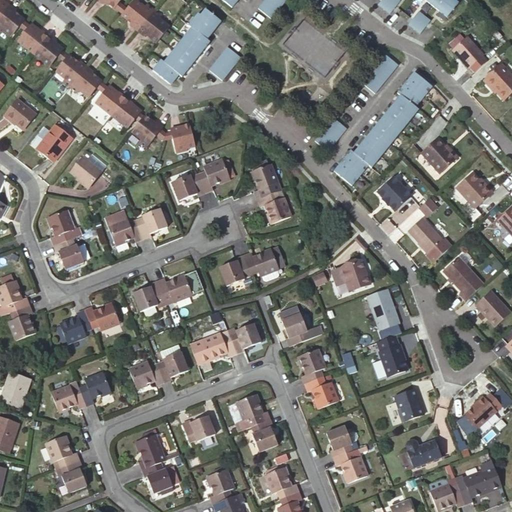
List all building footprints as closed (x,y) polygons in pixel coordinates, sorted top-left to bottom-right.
[(0,16),(9,5),(2,0),(1,2),(0,1),(0,16)] [(97,0),(102,4),(104,3),(114,10),(114,9),(119,3),(121,0),(97,0)] [(136,31),(153,10),(146,5),(144,7),(134,0),(127,9),(122,16),(121,16),(131,24),(130,26),(136,31)] [(220,0),(231,9),(237,2),(238,0),(220,0)] [(263,0),(258,8),(272,18),(286,0),(263,0)] [(376,5),(383,10),(390,0),(380,0),(379,1),(376,5)] [(397,0),(390,0),(383,10),(389,14),(392,11),(399,1),(397,0)] [(436,0),(431,6),(446,17),(457,3),(453,0),(436,0)] [(119,3),(114,9),(118,12),(123,6),(119,3)] [(9,5),(0,16),(0,31),(2,29),(11,37),(19,27),(23,21),(24,21),(24,20),(14,12),(15,10),(9,5)] [(123,6),(118,12),(122,16),(127,9),(123,6)] [(153,10),(136,31),(143,36),(144,35),(156,44),(169,27),(158,19),(160,16),(153,10)] [(407,25),(413,29),(423,16),(417,11),(408,23),(407,25)] [(192,28),(207,39),(221,22),(208,12),(204,18),(199,13),(189,25),(192,28)] [(423,16),(413,29),(419,34),(425,27),(429,21),(423,16)] [(489,22),(486,25),(496,36),(500,33),(489,22)] [(16,40),(33,55),(47,37),(41,32),(40,33),(35,30),(35,28),(29,23),(28,25),(23,31),(16,40)] [(183,39),(201,54),(210,42),(207,39),(192,28),(183,39)] [(47,37),(33,55),(51,69),(58,60),(63,53),(64,52),(58,47),(56,47),(52,44),(53,42),(47,37)] [(467,38),(452,51),(469,69),(472,66),(480,58),(483,56),(467,38)] [(174,51),(192,66),(201,54),(183,39),(174,51)] [(228,47),(210,69),(223,79),(241,57),(228,47)] [(179,74),(183,77),(192,66),(174,51),(165,63),(179,74)] [(361,83),(374,94),(398,64),(385,54),(380,59),(379,61),(361,83)] [(70,88),(85,68),(79,63),(78,65),(68,56),(67,57),(63,63),(55,73),(65,80),(62,83),(70,88)] [(472,66),(476,71),(484,63),(480,58),(472,66)] [(162,60),(152,72),(168,85),(172,84),(179,74),(165,63),(162,60)] [(511,77),(501,65),(483,81),(491,90),(493,89),(503,100),(511,92),(511,77)] [(85,68),(70,88),(77,94),(79,91),(88,99),(95,90),(100,84),(100,83),(91,75),(92,73),(85,68)] [(405,83),(423,97),(431,87),(415,74),(412,74),(405,83)] [(400,95),(414,108),(423,97),(405,83),(397,93),(400,95)] [(93,103),(111,117),(124,99),(118,94),(117,96),(112,93),(112,91),(106,86),(105,88),(100,94),(93,103)] [(390,107),(408,121),(417,110),(414,108),(400,95),(390,107)] [(111,117),(129,131),(136,122),(140,116),(142,114),(136,109),(134,109),(130,106),(131,104),(124,99),(111,117)] [(25,131),(37,115),(20,101),(8,117),(25,131)] [(381,119),(399,133),(408,121),(390,107),(381,119)] [(138,124),(131,133),(141,141),(139,143),(146,149),(155,137),(160,131),(162,129),(155,123),(154,125),(144,117),(143,118),(138,124)] [(313,142),(327,153),(346,129),(333,118),(313,142)] [(371,130),(389,145),(399,133),(381,119),(371,130)] [(195,147),(189,125),(169,130),(170,133),(172,141),(175,154),(186,151),(186,149),(195,147)] [(54,163),(73,140),(57,127),(37,150),(54,163)] [(34,141),(39,145),(48,133),(44,129),(34,141)] [(362,142),(380,156),(389,145),(371,130),(362,142)] [(160,131),(155,137),(162,143),(165,135),(160,131)] [(170,133),(165,135),(162,143),(172,141),(170,133)] [(438,140),(421,155),(440,175),(457,158),(449,150),(448,151),(445,148),(438,140)] [(362,142),(353,153),(358,157),(368,165),(371,168),(380,156),(362,142)] [(342,161),(360,176),(368,165),(358,157),(353,153),(350,151),(342,161)] [(88,189),(102,175),(84,158),(71,173),(88,189)] [(229,160),(220,163),(227,181),(235,177),(229,160)] [(250,167),(253,173),(268,167),(266,161),(250,167)] [(351,186),(360,176),(342,161),(335,170),(335,173),(351,186)] [(204,173),(197,176),(204,195),(212,192),(210,188),(227,182),(227,181),(220,163),(220,162),(202,169),(204,173)] [(253,193),(257,201),(275,194),(272,186),(277,184),(270,166),(268,167),(253,173),(251,174),(258,191),(253,193)] [(393,177),(411,197),(417,191),(400,171),(393,177)] [(472,174),(456,189),(469,204),(487,187),(479,179),(478,180),(474,176),(472,174)] [(204,195),(197,176),(189,179),(189,178),(172,185),(179,203),(196,196),(196,198),(204,195)] [(411,197),(393,177),(376,192),(382,199),(381,200),(387,206),(388,205),(394,212),(411,197)] [(275,194),(257,201),(260,208),(264,206),(271,223),(289,216),(282,199),(278,200),(275,194)] [(428,199),(418,208),(427,218),(437,209),(428,199)] [(501,202),(497,206),(500,210),(505,206),(501,202)] [(7,220),(12,211),(0,203),(0,224),(4,218),(7,220)] [(511,207),(497,222),(511,238),(511,207)] [(135,222),(142,240),(150,237),(149,236),(165,230),(158,211),(142,218),(143,219),(135,222)] [(72,239),(83,235),(80,228),(73,230),(66,213),(47,221),(53,238),(49,239),(52,247),(72,239)] [(408,232),(428,254),(442,241),(422,219),(408,232)] [(135,243),(142,240),(135,222),(127,225),(125,220),(107,227),(115,247),(133,240),(135,243)] [(74,247),(72,239),(52,247),(55,255),(56,254),(63,271),(82,263),(76,247),(74,247)] [(270,252),(277,271),(283,269),(276,250),(270,252)] [(243,258),(251,276),(258,273),(260,278),(277,271),(270,252),(252,259),(251,255),(243,258)] [(243,279),(251,276),(243,258),(236,261),(237,262),(220,269),(228,287),(244,281),(243,279)] [(459,294),(465,301),(483,285),(458,258),(443,272),(461,292),(459,294)] [(341,269),(349,292),(370,285),(366,276),(365,277),(359,262),(341,269)] [(316,287),(327,282),(323,273),(312,277),(316,287)] [(191,275),(186,277),(192,295),(199,293),(191,275)] [(166,280),(158,282),(166,301),(173,298),(175,303),(193,296),(192,295),(186,277),(185,276),(167,284),(166,280)] [(166,301),(158,282),(151,285),(152,287),(135,294),(142,313),(160,306),(159,304),(166,301)] [(0,309),(0,314),(1,317),(10,314),(29,306),(26,299),(23,300),(16,283),(0,288),(0,300),(3,308),(0,309)] [(387,290),(366,297),(378,331),(399,324),(387,290)] [(494,327),(510,313),(491,292),(477,305),(482,310),(480,312),(494,327)] [(275,304),(272,297),(266,300),(269,307),(275,304)] [(86,312),(93,330),(100,327),(102,332),(119,325),(112,305),(94,312),(93,309),(86,312)] [(32,315),(29,306),(10,314),(13,322),(9,323),(15,341),(36,333),(29,316),(32,315)] [(290,319),(301,315),(299,308),(288,313),(290,319)] [(85,333),(93,330),(86,312),(78,315),(79,318),(62,325),(69,345),(87,338),(85,333)] [(288,339),(292,347),(327,333),(324,326),(309,331),(302,314),(301,315),(290,319),(283,322),(290,338),(288,339)] [(230,336),(238,355),(245,352),(244,350),(261,344),(260,343),(254,326),(253,325),(237,332),(237,333),(230,336)] [(257,325),(254,326),(260,343),(264,342),(257,325)] [(235,328),(228,330),(230,336),(237,333),(237,332),(235,328)] [(230,336),(228,330),(220,333),(220,334),(222,339),(230,336)] [(229,358),(238,355),(230,336),(222,339),(220,334),(203,341),(194,345),(202,364),(211,360),(228,354),(229,358)] [(377,352),(387,377),(406,369),(401,354),(402,353),(398,344),(377,352)] [(194,345),(191,346),(198,365),(202,364),(194,345)] [(304,377),(307,385),(326,378),(323,370),(328,368),(321,350),(300,358),(308,376),(304,377)] [(158,364),(165,383),(172,380),(172,379),(188,372),(181,354),(165,360),(165,361),(158,364)] [(157,386),(165,383),(158,364),(150,367),(148,362),(131,369),(139,389),(156,382),(157,386)] [(20,408),(30,379),(10,373),(0,401),(20,408)] [(88,386),(81,389),(88,407),(95,404),(93,401),(111,394),(103,374),(86,381),(88,386)] [(326,378),(307,385),(310,392),(314,391),(321,408),(340,401),(333,383),(329,385),(326,378)] [(88,407),(81,389),(73,392),(71,387),(53,394),(60,413),(79,406),(80,410),(88,407)] [(505,409),(511,402),(511,401),(500,387),(492,394),(505,409)] [(414,390),(394,397),(398,410),(397,410),(402,423),(423,415),(414,390)] [(477,428),(501,407),(489,394),(483,399),(482,398),(476,404),(477,405),(465,415),(477,428)] [(239,432),(253,426),(272,419),(269,412),(265,413),(259,396),(238,403),(245,421),(236,425),(239,432)] [(235,424),(242,422),(238,411),(231,413),(235,424)] [(0,449),(11,453),(20,423),(0,416),(0,449)] [(214,435),(207,417),(190,423),(189,422),(182,425),(189,443),(196,440),(197,442),(214,435)] [(272,419),(253,426),(256,434),(254,435),(261,452),(280,444),(273,427),(275,426),(272,419)] [(333,450),(337,457),(356,450),(353,442),(354,441),(351,432),(348,425),(329,433),(335,449),(333,450)] [(354,441),(357,440),(360,437),(357,432),(353,431),(351,432),(354,441)] [(141,470),(159,463),(157,456),(162,453),(155,436),(135,444),(142,461),(138,463),(141,470)] [(56,461),(59,469),(77,462),(74,454),(71,455),(64,438),(45,446),(52,463),(56,461)] [(413,469),(441,458),(434,441),(418,447),(416,443),(412,441),(407,443),(405,447),(407,452),(406,452),(413,469)] [(356,450),(337,457),(340,465),(344,463),(351,481),(370,473),(363,456),(359,457),(356,450)] [(159,463),(165,461),(162,453),(157,456),(159,463)] [(459,477),(463,485),(470,503),(478,501),(476,497),(494,490),(506,486),(496,460),(484,464),(486,470),(468,477),(467,474),(459,477)] [(77,462),(59,469),(63,477),(61,477),(67,494),(86,487),(79,470),(81,469),(77,462)] [(162,471),(159,463),(141,470),(144,478),(145,477),(152,494),(159,491),(170,487),(170,486),(164,471),(164,470),(162,471)] [(164,471),(170,486),(177,484),(171,468),(164,471)] [(279,491),(282,498),(300,491),(298,484),(294,486),(287,468),(267,475),(274,493),(279,491)] [(210,497),(213,505),(232,498),(229,490),(234,488),(227,471),(207,479),(214,495),(210,497)] [(470,503),(463,485),(459,477),(452,480),(453,483),(436,490),(443,510),(461,503),(463,506),(470,503)] [(422,486),(418,478),(410,481),(413,488),(422,486)] [(172,492),(170,487),(159,491),(161,496),(172,492)] [(300,491),(282,498),(285,506),(279,508),(281,511),(304,511),(299,500),(303,499),(300,491)] [(232,498),(213,505),(216,511),(220,511),(242,511),(239,503),(235,505),(232,498)] [(392,511),(417,511),(413,499),(395,506),(396,511),(392,511)]
